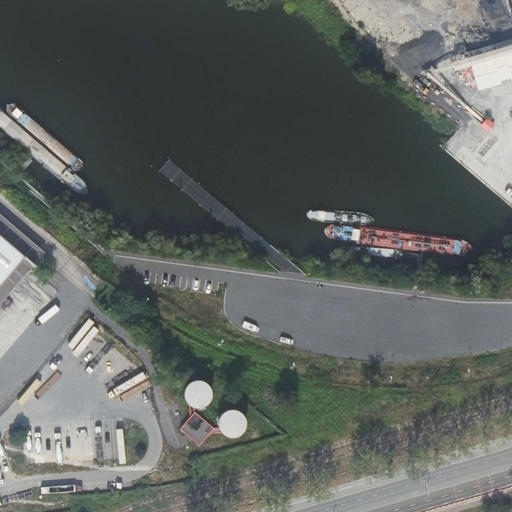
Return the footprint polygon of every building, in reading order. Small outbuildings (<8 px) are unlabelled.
[(452,60),(455,68),(503,53),(508,69),(511,67),(511,36),(467,50),(469,55),(452,60)] [(485,117),(479,125),(487,131),(493,123),(485,117)] [(0,232),(25,254),(0,283),(0,301),(44,250),(0,212),(0,232)] [(0,232),(0,283),(25,254),(0,232)] [(191,405),(196,406),(202,405),(206,402),(209,397),(210,392),(209,386),(206,382),(201,379),(196,378),(190,379),(186,382),(183,387),(182,392),(183,398),(186,402),(191,405)] [(227,435),(232,436),(237,435),(242,431),(245,427),(246,421),(245,416),(241,412),(237,409),(231,408),(226,409),(221,412),(219,417),(218,422),(219,427),(222,432),(227,435)] [(180,429),(198,445),(213,429),(195,412),(180,429)]
